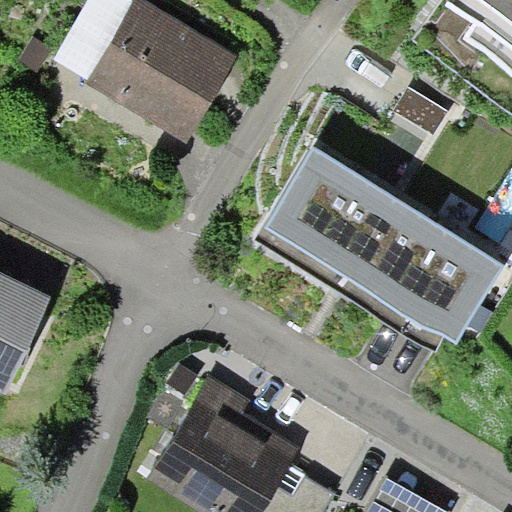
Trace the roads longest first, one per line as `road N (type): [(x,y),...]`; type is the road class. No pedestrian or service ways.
road 1 (residential): [(511,505),(166,283)]
road 2 (residential): [(166,283),(65,511)]
road 3 (residential): [(166,283),(0,193)]
